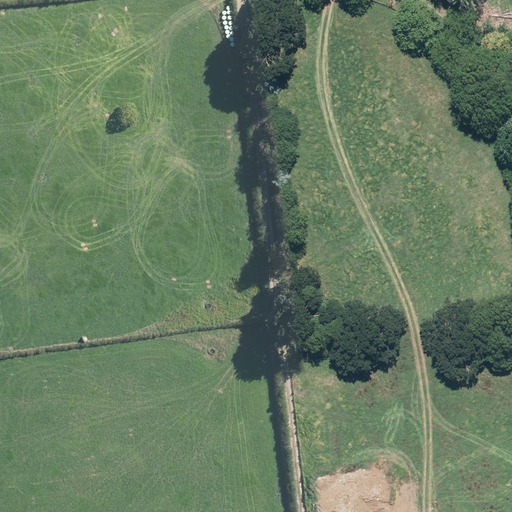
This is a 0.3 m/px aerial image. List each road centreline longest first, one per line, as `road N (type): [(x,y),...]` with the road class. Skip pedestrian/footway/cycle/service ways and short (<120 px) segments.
road 1 (unknown): [(195,0),(52,42),(114,511)]
road 2 (unknown): [(458,511),(445,486),(333,0)]
